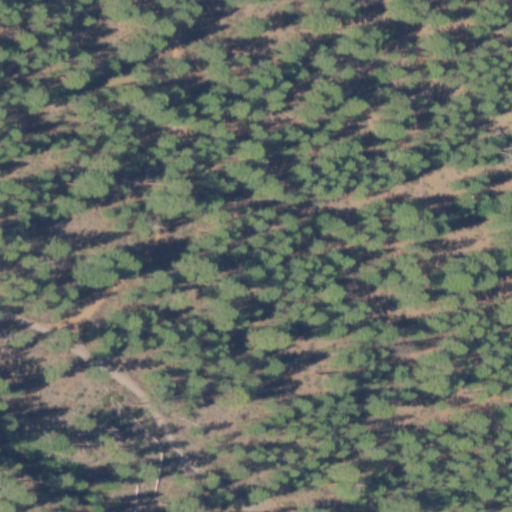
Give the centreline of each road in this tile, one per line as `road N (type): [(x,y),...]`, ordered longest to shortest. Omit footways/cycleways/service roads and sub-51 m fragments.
road 1 (track): [(78,343),(203,179),(181,0)]
road 2 (residential): [(192,469),(78,343),(0,305)]
